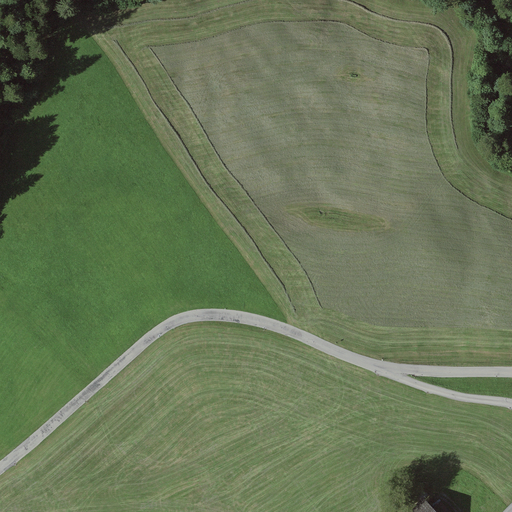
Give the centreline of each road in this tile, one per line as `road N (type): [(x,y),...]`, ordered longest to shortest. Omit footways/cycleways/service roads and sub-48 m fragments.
road 1 (unclassified): [(380,367),(275,326),(196,314),(156,331),(0,469)]
road 2 (unclassified): [(511,406),(464,400),(380,367)]
road 3 (unclassified): [(511,373),(380,367)]
